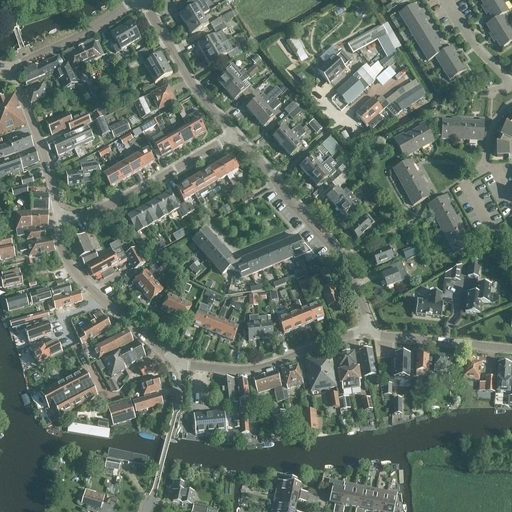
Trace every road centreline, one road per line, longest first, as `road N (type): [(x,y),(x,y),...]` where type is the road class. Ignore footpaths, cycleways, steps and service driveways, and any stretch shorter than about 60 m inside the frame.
road 1 (tertiary): [(373,335),(341,257),(236,135)]
road 2 (tertiary): [(57,218),(72,272),(183,364)]
road 3 (residential): [(57,218),(106,207),(236,135)]
road 4 (tertiary): [(183,364),(250,370),(346,335),(373,335)]
road 5 (tertiary): [(236,135),(190,82),(139,0)]
road 6 (tertiary): [(9,66),(57,218)]
road 7 (tertiary): [(9,66),(135,0)]
road 8 (tertiary): [(511,349),(373,335)]
